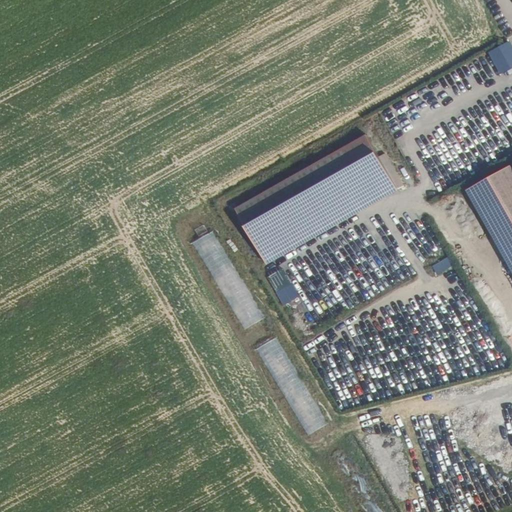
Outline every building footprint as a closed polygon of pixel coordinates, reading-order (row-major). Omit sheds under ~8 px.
[(511,40),(488,52),(498,74),(511,67),(511,40)] [(371,124),(235,199),(265,257),(408,173),(390,142),(383,146),(371,124)] [(511,156),(472,179),(487,203),(511,247),(511,156)] [(242,332),(264,320),(216,231),(193,243),(242,332)] [(284,268),(269,277),(285,304),(300,295),(284,268)] [(257,349),(306,438),(327,426),(278,337),(257,349)]
